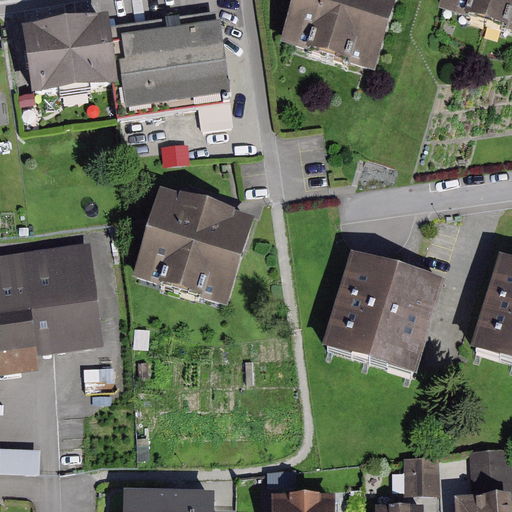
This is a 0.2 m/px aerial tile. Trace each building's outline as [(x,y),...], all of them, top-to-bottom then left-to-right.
[(297,0),(281,53),(376,82),(401,0),(297,0)] [(511,0),(444,0),(439,19),(511,42),(511,0)] [(111,19),(28,29),(36,98),(117,88),(120,118),(230,105),(219,16),(112,29),(111,19)] [(256,223),(165,194),(137,281),(228,310),(256,223)] [(92,246),(0,260),(0,381),(39,377),(39,361),(104,352),(92,246)] [(405,277),(353,261),(323,355),(413,383),(443,289),(441,289),(418,282),(405,277)] [(511,265),(506,263),(479,350),(511,360),(511,265)] [(441,497),(442,462),(403,461),(402,496),(441,497)] [(238,510),(239,485),(219,485),(219,510),(238,510)] [(212,511),(212,503),(127,500),(126,511),(212,511)]
